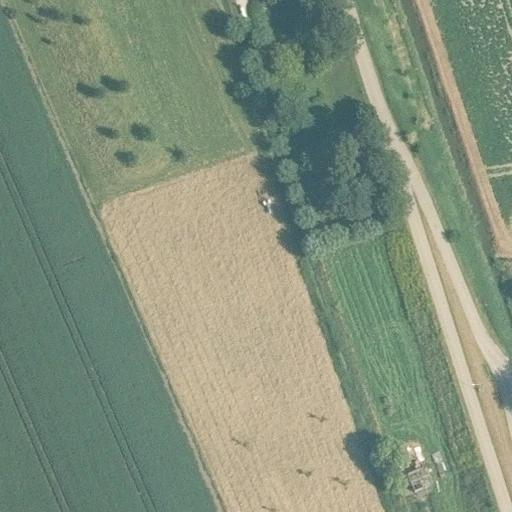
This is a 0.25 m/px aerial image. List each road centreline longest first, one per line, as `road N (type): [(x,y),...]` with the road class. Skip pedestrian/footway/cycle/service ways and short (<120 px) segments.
road 1 (unclassified): [(511,510),(403,184)]
road 2 (unclassified): [(506,372),(446,233),(403,184)]
road 3 (unclassified): [(403,184),(342,0)]
